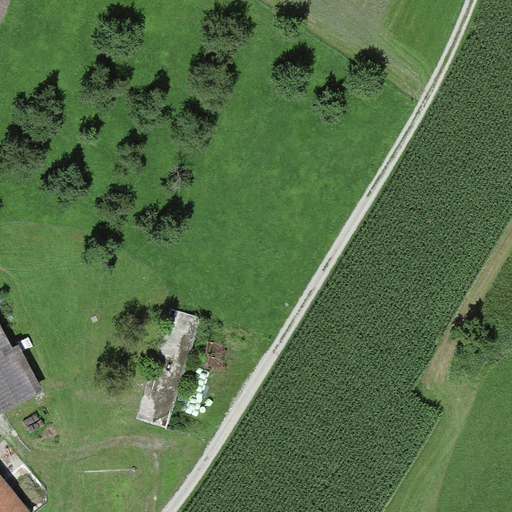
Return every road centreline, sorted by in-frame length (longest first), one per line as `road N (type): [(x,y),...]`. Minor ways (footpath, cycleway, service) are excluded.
road 1 (track): [(465,0),(195,476),(162,511)]
road 2 (track): [(31,452),(50,462),(145,446),(209,451)]
